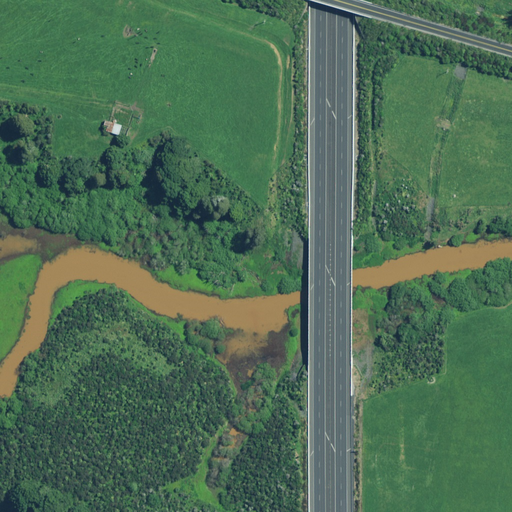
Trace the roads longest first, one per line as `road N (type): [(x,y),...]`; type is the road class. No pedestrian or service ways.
road 1 (motorway): [(341,0),(341,511)]
road 2 (motorway): [(319,511),(319,0)]
road 3 (unclassified): [(356,6),(511,50)]
